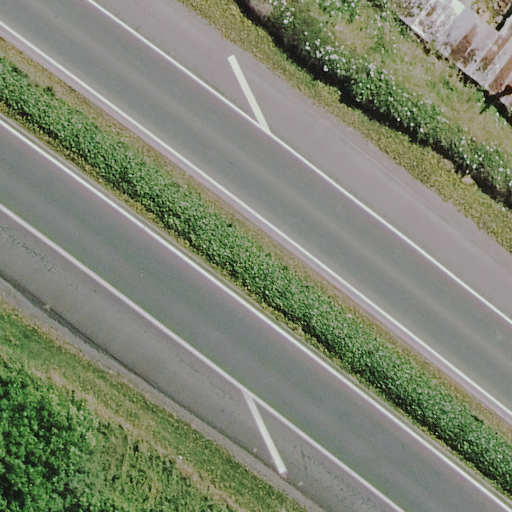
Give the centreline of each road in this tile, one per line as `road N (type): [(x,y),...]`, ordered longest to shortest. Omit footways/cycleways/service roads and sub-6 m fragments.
road 1 (trunk): [(37,0),(511,363)]
road 2 (trunk): [(392,511),(0,201)]
